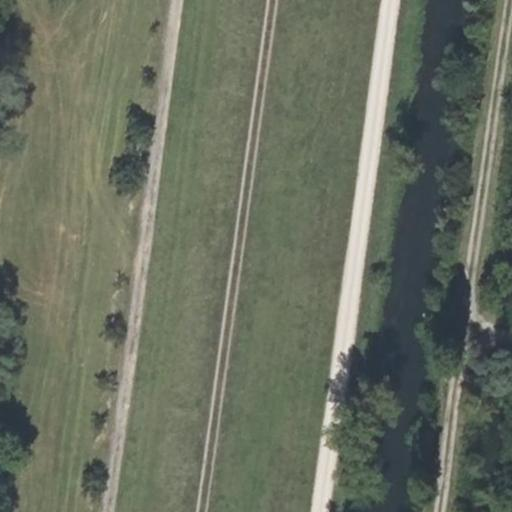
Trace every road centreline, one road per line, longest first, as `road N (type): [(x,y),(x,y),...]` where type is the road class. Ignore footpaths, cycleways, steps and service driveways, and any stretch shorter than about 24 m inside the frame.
road 1 (track): [(199,511),(273,0)]
road 2 (track): [(318,511),(391,0)]
road 3 (track): [(438,511),(506,0)]
road 4 (track): [(175,0),(107,511)]
